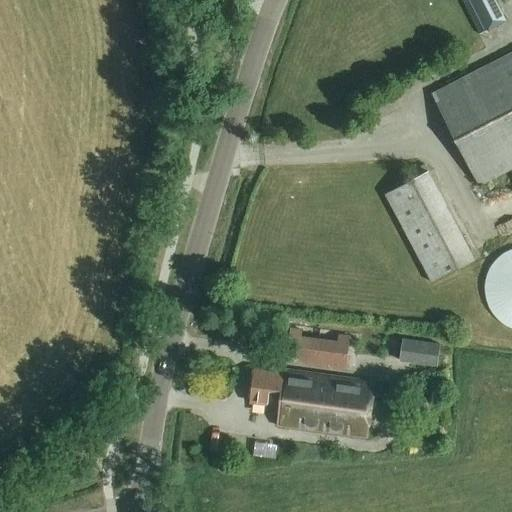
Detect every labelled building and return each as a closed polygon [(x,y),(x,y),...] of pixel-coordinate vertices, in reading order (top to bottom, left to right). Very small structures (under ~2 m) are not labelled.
[(507,21),(496,0),(462,0),(481,35),(507,21)] [(511,54),(433,95),(480,186),(511,169),(511,54)] [(386,195),(432,283),(475,260),(429,172),(386,195)] [(511,250),(501,257),(491,269),(486,283),(486,298),(491,312),(499,322),(511,330),(511,250)] [(286,361),(346,369),(351,337),(339,336),(338,342),(301,337),(302,331),(291,329),(286,361)] [(440,345),(404,339),(400,362),(437,367),(440,345)] [(280,406),(277,426),(368,438),(375,382),(285,369),(284,373),(256,369),(251,402),(280,406)]
